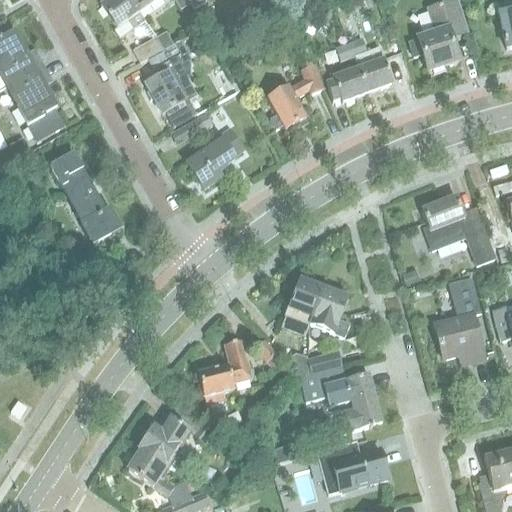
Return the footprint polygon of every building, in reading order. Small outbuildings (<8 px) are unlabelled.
[(116,31),(138,15),(127,0),(111,0),(100,8),(116,31)] [(127,0),(138,15),(160,0),(127,0)] [(171,0),(179,13),(189,7),(185,0),(171,0)] [(192,12),(205,5),(202,0),(185,0),(189,7),(192,12)] [(458,64),(448,31),(463,26),(456,2),(427,11),(435,34),(416,40),(416,42),(408,45),(412,59),(421,56),(427,74),(458,64)] [(505,51),(511,49),(511,14),(498,17),(505,51)] [(165,35),(156,40),(163,53),(170,49),(172,48),(165,35)] [(0,80),(4,89),(42,68),(37,59),(28,64),(25,59),(26,58),(14,36),(2,43),(1,41),(0,41),(0,80)] [(156,40),(132,53),(139,66),(147,62),(163,53),(156,40)] [(349,47),(354,60),(367,56),(362,42),(349,47)] [(165,77),(144,88),(160,118),(165,115),(172,129),(194,117),(187,104),(195,99),(180,70),(182,69),(178,60),(182,58),(175,46),(172,48),(170,49),(163,53),(147,62),(153,73),(160,69),(165,77)] [(354,60),(349,47),(336,52),(341,65),(354,60)] [(357,71),(367,96),(393,86),(384,61),(357,71)] [(42,68),(4,89),(35,145),(63,129),(53,112),(55,111),(43,88),(41,89),(38,84),(48,78),(42,68)] [(310,98),(323,93),(314,69),(300,74),(304,84),(289,93),(288,92),(267,103),(276,118),(269,122),(275,133),(282,129),(284,133),(296,127),(297,129),(305,124),(304,122),(305,122),(295,102),(309,95),(310,98)] [(341,105),(367,96),(357,71),(332,80),(333,83),(325,86),(332,104),(339,102),(341,105)] [(205,116),(171,136),(177,148),(212,128),(205,116)] [(203,191),(221,180),(218,175),(226,169),(225,168),(234,162),(222,143),(187,166),(203,191)] [(107,240),(120,232),(108,212),(103,214),(72,158),(51,170),(59,185),(58,186),(61,191),(66,189),(86,225),(82,227),(93,246),(106,239),(107,240)] [(462,219),(455,201),(422,213),(429,231),(425,233),(432,253),(466,240),(477,268),(493,262),(476,214),(462,219)] [(299,283),(286,316),(297,321),(299,316),(313,321),(324,292),(299,283)] [(461,323),(433,329),(442,363),(458,358),(460,364),(468,362),(468,365),(483,362),(472,320),(480,318),(472,283),(452,287),(461,323)] [(313,321),(309,329),(334,339),(333,340),(342,344),(348,329),(339,326),(348,302),(324,292),(313,321)] [(511,309),(492,315),(500,345),(511,342),(511,344),(511,309)] [(272,373),(282,364),(264,344),(254,353),(272,373)] [(225,404),(223,396),(233,394),(232,387),(251,382),(242,346),(224,350),(229,369),(197,377),(203,401),(204,401),(206,409),(225,404)] [(310,378),(306,359),(295,355),(285,366),(300,380),(310,378)] [(306,359),(310,378),(341,371),(338,359),(318,364),(306,359)] [(341,371),(310,378),(300,380),(307,404),(327,398),(330,409),(352,403),(355,418),(347,420),(351,434),(382,426),(369,378),(346,384),(342,371),(341,371)] [(189,433),(164,417),(155,432),(152,429),(138,450),(142,453),(166,468),(166,469),(174,474),(182,462),(174,456),(189,433)] [(205,449),(214,438),(203,429),(194,440),(205,449)] [(345,449),(317,456),(324,484),(328,498),(339,495),(387,482),(379,453),(348,461),(345,449)] [(159,480),(166,469),(166,468),(142,453),(128,474),(152,490),(153,489),(168,499),(172,508),(163,511),(196,511),(207,507),(202,496),(190,501),(184,486),(174,490),(159,480)] [(499,511),(505,493),(511,491),(511,463),(509,454),(482,462),(488,484),(477,487),(482,511),(499,511)]
